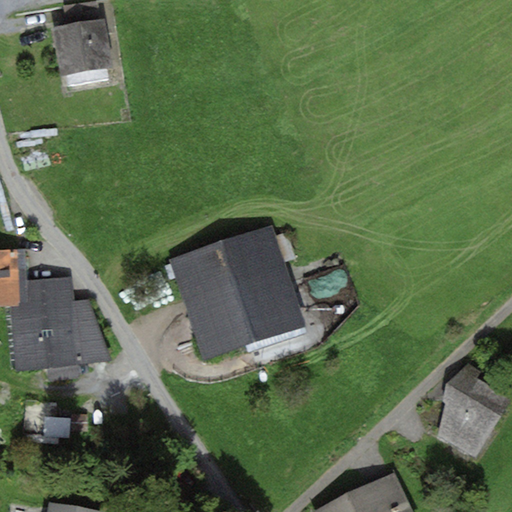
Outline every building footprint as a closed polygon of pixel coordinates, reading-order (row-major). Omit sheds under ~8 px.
[(113,24),(60,32),(67,79),(120,72),(113,24)] [(278,228),(174,265),(209,363),(313,326),(278,228)] [(22,252),(0,253),(0,308),(17,308),(25,307),(24,284),(22,252)] [(25,307),(17,308),(23,375),(120,366),(95,304),(82,306),(78,282),(24,284),(25,307)] [(489,373),(474,365),(452,389),(449,404),(456,410),(444,437),(485,462),(511,418),(511,396),(485,380),(489,373)] [(77,415),(33,408),(28,434),(73,441),(77,415)] [(420,511),(405,477),(329,511),(420,511)]
